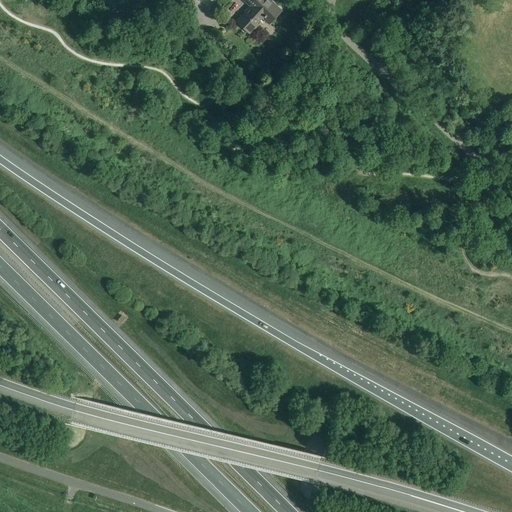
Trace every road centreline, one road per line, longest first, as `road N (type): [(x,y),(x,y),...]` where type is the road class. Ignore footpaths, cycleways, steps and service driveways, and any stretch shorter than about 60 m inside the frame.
road 1 (trunk): [(511,468),(180,277),(0,160)]
road 2 (trunk): [(0,382),(471,511)]
road 3 (motorway): [(286,511),(0,229)]
road 4 (motorway): [(0,267),(248,511)]
road 5 (unclassified): [(161,511),(0,459)]
